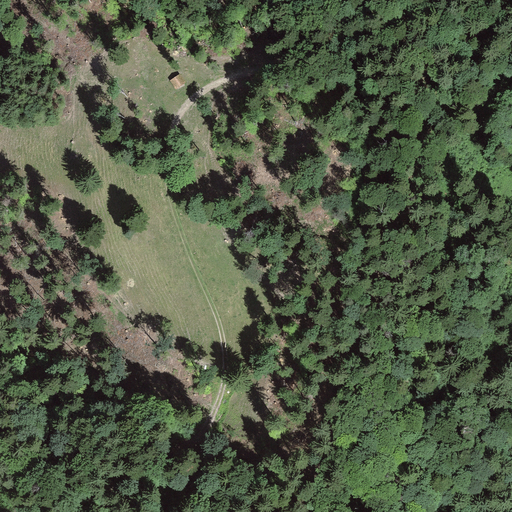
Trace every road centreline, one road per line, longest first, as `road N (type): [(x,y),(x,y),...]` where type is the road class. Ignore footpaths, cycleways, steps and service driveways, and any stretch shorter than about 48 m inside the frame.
road 1 (track): [(72,511),(204,426),(223,388),(222,333),(166,180),(189,99),(238,72),(341,45),(443,0)]
road 2 (track): [(511,83),(485,133),(452,316)]
